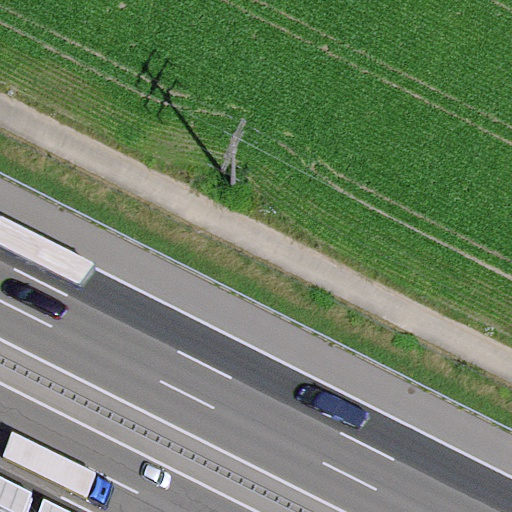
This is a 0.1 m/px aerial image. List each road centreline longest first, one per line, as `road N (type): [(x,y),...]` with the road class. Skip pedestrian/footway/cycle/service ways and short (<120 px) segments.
road 1 (track): [(511,365),(0,110)]
road 2 (motorway): [(465,511),(0,278)]
road 3 (motorway): [(0,445),(132,511)]
